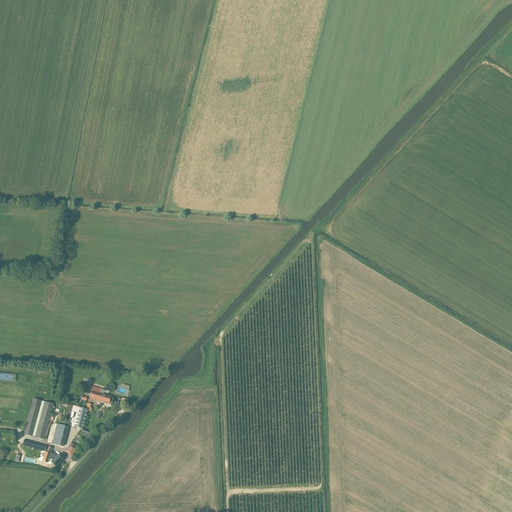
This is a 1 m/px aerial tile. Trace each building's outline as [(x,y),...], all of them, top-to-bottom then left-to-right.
[(102,389),(93,387),(90,397),(109,403),(111,396),(108,395),(109,391),(102,389)] [(33,398),(23,434),(44,440),(44,439),(46,440),(47,436),(45,436),(54,404),(33,398)] [(73,406),(69,405),(64,420),(60,419),(58,424),(57,424),(52,444),(63,447),(68,427),(67,427),(73,406)] [(88,409),(79,407),(75,427),(83,429),(88,409)] [(47,446),(24,440),(23,445),(45,452),(47,446)] [(76,449),(70,446),(67,453),(72,455),(76,449)] [(52,448),(48,447),(46,453),(45,452),(43,461),(48,463),(49,457),(53,460),(51,462),(56,467),(63,459),(58,455),(56,457),(51,452),(52,448)]
